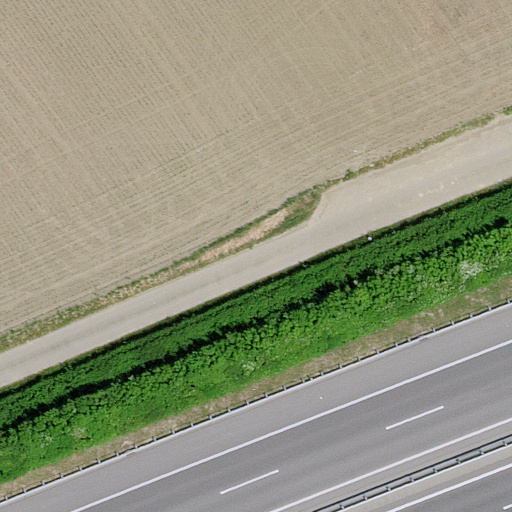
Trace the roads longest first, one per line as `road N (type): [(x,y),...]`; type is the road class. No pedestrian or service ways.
road 1 (track): [(0,369),(511,162)]
road 2 (motorway): [(511,380),(174,511)]
